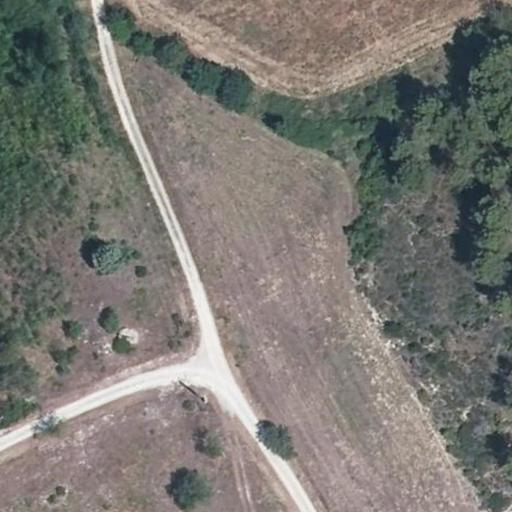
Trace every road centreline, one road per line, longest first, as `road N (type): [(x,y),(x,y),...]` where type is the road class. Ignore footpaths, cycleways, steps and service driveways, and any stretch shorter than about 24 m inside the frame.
road 1 (track): [(304,511),(214,360),(181,243),(126,117),(96,0)]
road 2 (unclassified): [(0,444),(132,385),(214,360)]
